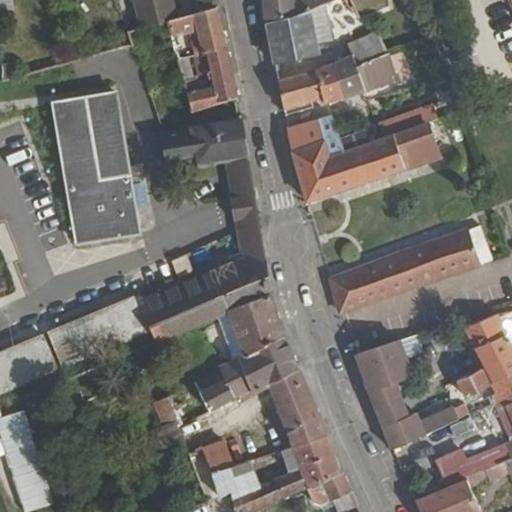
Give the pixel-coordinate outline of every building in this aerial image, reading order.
[(132,0),(140,28),(167,20),(174,18),(169,0),(132,0)] [(177,0),(183,16),(212,7),(210,0),(177,0)] [(263,0),(265,24),(267,23),(303,12),(307,11),(333,0),(263,0)] [(188,29),(195,53),(200,52),(224,46),(214,6),(212,7),(183,16),(174,18),(167,20),(171,34),(188,29)] [(267,23),(275,63),(317,51),(307,11),(303,12),(267,23)] [(349,44),(353,55),(356,66),(388,55),(385,44),(382,45),(378,33),(349,44)] [(200,52),(207,77),(210,76),(212,83),(186,91),(191,111),(236,96),(224,46),(200,52)] [(333,62),(344,98),(364,92),(362,85),(356,66),(353,55),(333,62)] [(356,66),(362,85),(365,84),(395,75),(388,55),(356,66)] [(316,68),(322,99),(323,103),(344,98),(333,62),(316,68)] [(279,81),(286,113),(295,111),(294,106),(322,99),(316,68),(279,81)] [(51,102),(75,243),(137,232),(113,91),(51,102)] [(379,123),(384,138),(430,122),(450,115),(444,101),(379,123)] [(288,126),(294,151),(324,144),(328,157),(346,151),(334,114),(288,126)] [(137,298),(155,342),(227,312),(270,293),(262,248),(248,162),(241,119),(160,133),(164,164),(193,158),(194,163),(225,159),(240,253),(137,298)] [(346,151),(328,157),(324,144),(294,151),(308,201),(441,154),(430,122),(384,138),(379,140),(369,143),(348,150),(346,151)] [(345,139),(348,150),(369,143),(365,132),(345,139)] [(482,225),(469,230),(480,263),(494,259),(482,225)] [(469,230),(332,280),(340,309),(480,263),(469,230)] [(227,312),(241,354),(283,334),(270,293),(227,312)] [(133,301),(46,337),(60,370),(147,333),(133,301)] [(467,326),(495,380),(511,371),(511,341),(498,312),(467,326)] [(241,354),(216,366),(218,370),(233,397),(249,389),(251,393),(266,385),(297,368),(283,334),(241,354)] [(358,353),(367,376),(409,362),(400,339),(358,353)] [(41,340),(0,357),(0,396),(55,372),(41,340)] [(367,376),(379,407),(404,398),(398,381),(417,376),(412,361),(409,362),(367,376)] [(266,385),(287,448),(327,434),(298,367),(297,368),(266,385)] [(460,379),(468,395),(492,382),(484,367),(460,379)] [(193,383),(208,410),(233,397),(218,370),(193,383)] [(511,371),(495,380),(502,394),(505,400),(511,396),(511,371)] [(163,396),(179,425),(208,410),(193,383),(163,396)] [(149,403),(161,427),(150,433),(159,451),(170,445),(177,456),(186,452),(178,426),(179,425),(163,396),(149,403)] [(470,407),(473,414),(495,405),(492,398),(470,407)] [(460,409),(463,418),(473,414),(470,407),(469,405),(460,409)] [(386,425),(395,448),(463,418),(460,409),(459,406),(423,422),(418,413),(386,425)] [(21,511),(24,511),(52,504),(24,409),(0,416),(0,444),(9,477),(0,479),(0,491),(1,496),(15,492),(21,511)] [(227,493),(233,510),(233,511),(243,511),(306,486),(341,471),(327,434),(287,448),(287,449),(294,468),(255,485),(245,462),(226,468),(211,474),(218,496),(227,493)] [(194,454),(202,477),(211,474),(226,468),(218,446),(194,454)] [(511,458),(485,470),(490,481),(511,472),(511,458)] [(416,500),(421,511),(478,511),(480,511),(472,489),(490,481),(485,470),(464,478),(465,480),(416,500)] [(306,486),(313,503),(320,506),(334,500),(338,511),(344,511),(358,506),(343,471),(341,471),(306,486)]
